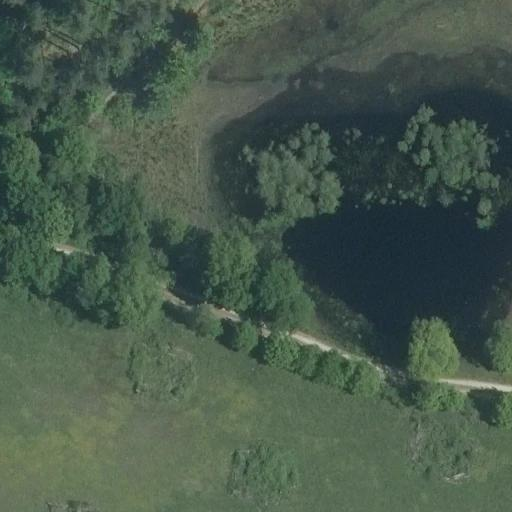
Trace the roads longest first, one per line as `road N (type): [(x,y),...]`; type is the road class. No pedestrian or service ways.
road 1 (track): [(511,405),(371,377),(0,246)]
road 2 (track): [(0,222),(202,0)]
